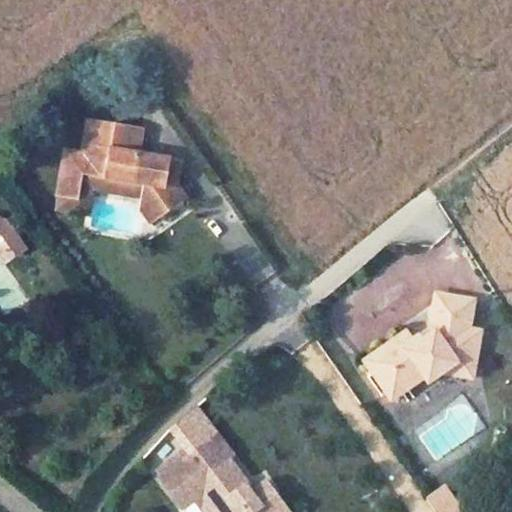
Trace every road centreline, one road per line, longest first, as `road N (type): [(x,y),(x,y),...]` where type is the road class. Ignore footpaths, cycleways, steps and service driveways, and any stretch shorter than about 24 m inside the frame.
road 1 (residential): [(91,511),(100,491),(186,401),(422,200)]
road 2 (track): [(511,115),(422,200)]
